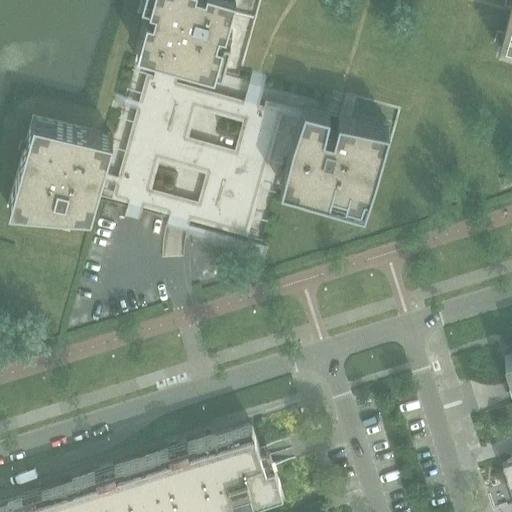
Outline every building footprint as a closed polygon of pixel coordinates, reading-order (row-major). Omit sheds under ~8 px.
[(182,61),(222,72),(233,32),(225,30),(233,0),(142,0),(139,13),(147,15),(135,56),(180,69),(182,61)] [(390,125),(303,106),(293,138),(280,185),(307,193),(364,209),(375,176),(390,125)] [(34,117),(24,151),(9,207),(91,213),(113,135),(34,117)] [(257,248),(273,251),(275,238),(259,236),(257,248)] [(251,451),(260,448),(252,422),(0,502),(0,511),(207,511),(209,511),(217,511),(238,505),(237,501),(251,497),(252,501),(266,496),(268,502),(284,496),(274,463),(257,469),(251,451)] [(511,457),(502,460),(509,482),(511,480),(511,457)]
